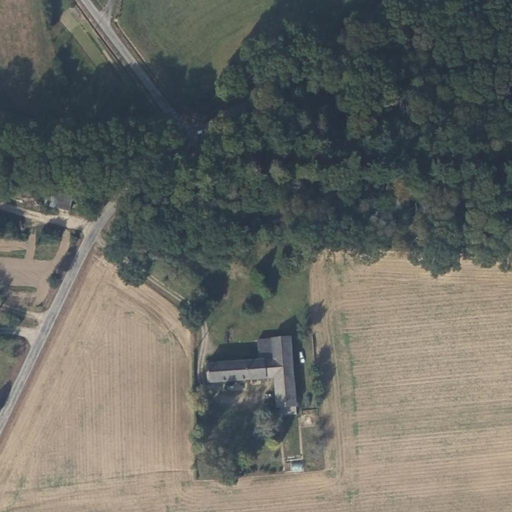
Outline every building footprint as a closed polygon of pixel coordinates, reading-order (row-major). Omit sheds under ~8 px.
[(52,186),(46,208),(70,214),(77,192),(52,186)] [(280,410),(280,418),(298,416),(290,338),(271,339),(271,341),(273,361),(274,379),(277,410),(280,410)] [(273,361),(271,341),(256,342),(258,362),(264,362),(273,361)] [(273,361),(264,362),(265,380),(274,379),(273,361)] [(265,380),(264,362),(258,362),(206,367),(208,386),(265,380)] [(293,463),(292,470),(301,472),(302,465),(293,463)]
